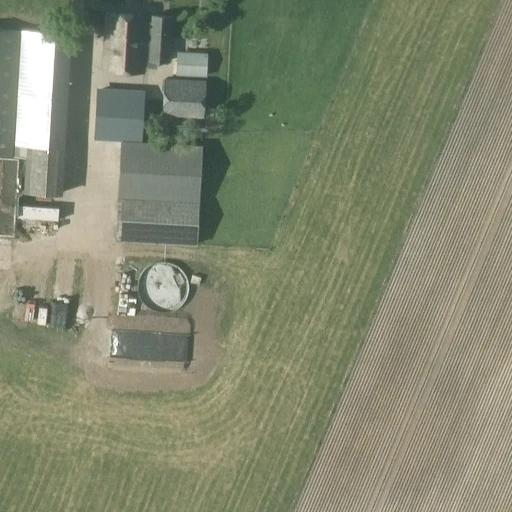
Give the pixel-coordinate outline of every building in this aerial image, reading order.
[(106,13),(103,69),(145,72),(145,68),(157,69),(158,62),(168,63),(170,17),(152,16),(152,23),(146,23),(146,16),(106,13)] [(0,30),(0,143),(64,146),(71,33),(21,31),(0,30)] [(174,74),(204,76),(205,57),(176,56),(174,74)] [(163,116),(203,118),(205,82),(165,80),(163,116)] [(89,89),(90,110),(137,109),(136,88),(89,89)] [(120,141),(117,198),(199,202),(202,146),(120,141)] [(199,202),(117,198),(115,240),(196,245),(199,202)] [(84,265),(84,245),(62,246),(62,266),(84,265)]
